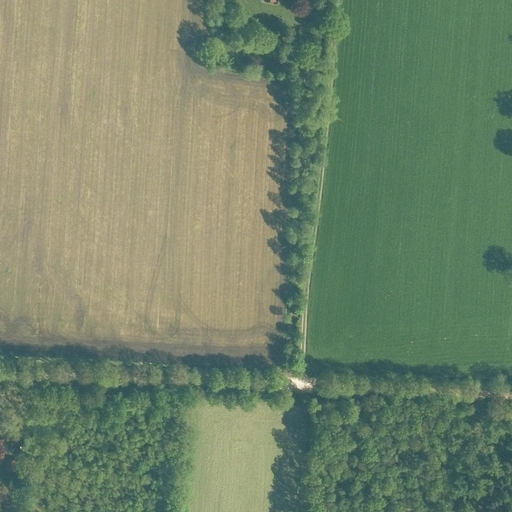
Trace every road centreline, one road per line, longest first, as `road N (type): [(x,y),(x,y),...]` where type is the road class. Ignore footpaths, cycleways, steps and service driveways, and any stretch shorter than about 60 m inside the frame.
road 1 (track): [(511,399),(0,370)]
road 2 (track): [(299,386),(312,226),(288,50),(290,0)]
road 3 (track): [(304,149),(317,116),(330,0)]
